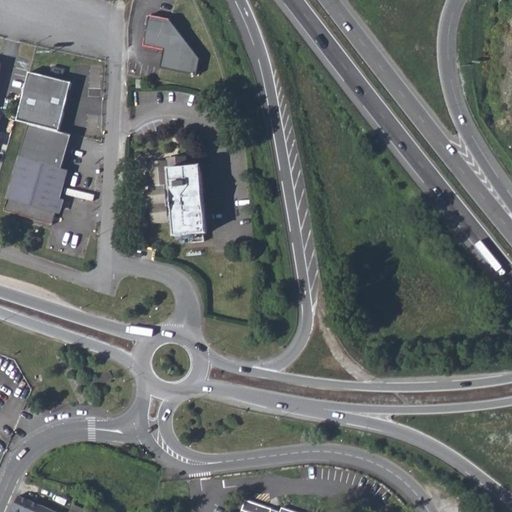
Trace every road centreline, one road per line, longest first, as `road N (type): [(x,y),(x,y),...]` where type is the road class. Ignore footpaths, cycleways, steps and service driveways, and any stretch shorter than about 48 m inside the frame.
road 1 (trunk): [(239,0),(259,57),(308,318),(303,340),(282,363),(257,373)]
road 2 (unclassified): [(183,335),(186,286),(161,270),(121,263),(105,240),(118,32)]
road 3 (trunk): [(293,0),(511,277)]
road 4 (residential): [(154,426),(168,451),(195,462),(312,450),(364,458),(399,477),(429,511)]
road 5 (trunk): [(511,232),(329,0)]
road 6 (secondary): [(511,382),(379,390),(257,373)]
road 7 (trunk): [(289,403),(404,433),(511,501)]
road 8 (secondary): [(289,403),(421,410),(511,402)]
road 9 (trunk): [(511,198),(450,102),(445,29),(453,0)]
road 10 (tertiary): [(154,426),(78,428),(41,439),(0,503)]
road 11 (secondary): [(159,336),(0,290)]
road 12 (secondary): [(0,311),(143,366)]
road 13 (unknown): [(110,256),(99,284),(0,252)]
road 14 (unclassified): [(118,32),(0,2)]
